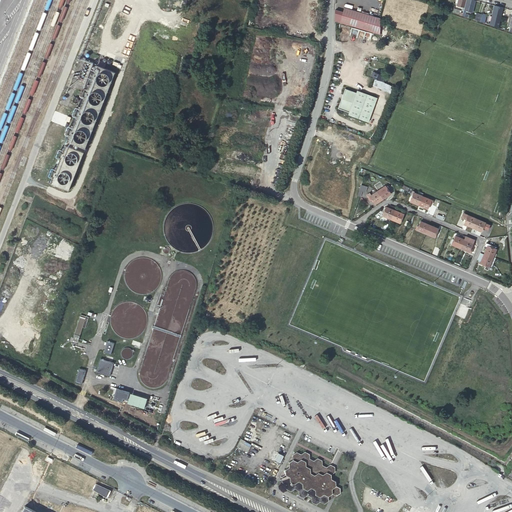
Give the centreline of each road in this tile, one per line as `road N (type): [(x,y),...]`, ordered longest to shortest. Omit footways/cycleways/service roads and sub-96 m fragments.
road 1 (unknown): [(194,348),(467,475)]
road 2 (residential): [(355,227),(304,205),(293,188),(327,72),(331,0)]
road 3 (secondary): [(201,478),(0,372)]
road 4 (unclassified): [(0,414),(188,511)]
road 5 (residential): [(468,275),(482,240),(392,201),(355,227)]
road 6 (residential): [(468,275),(355,227)]
